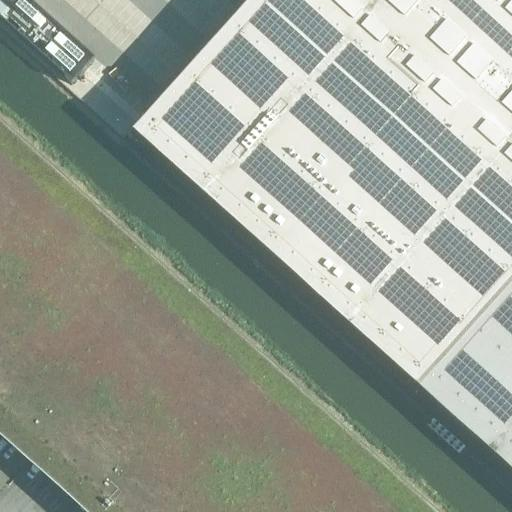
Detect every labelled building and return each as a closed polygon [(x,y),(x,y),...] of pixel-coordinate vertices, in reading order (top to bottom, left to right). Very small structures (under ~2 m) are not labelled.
[(0,0),(0,22),(71,86),(80,77),(93,62),(23,0),(0,0)] [(138,0),(100,0),(150,46),(168,27),(138,0)] [(511,0),(255,0),(132,139),(419,397),(511,293),(511,0)] [(428,511),(0,128),(0,414),(109,511),(428,511)] [(511,293),(419,397),(511,481),(511,293)]
